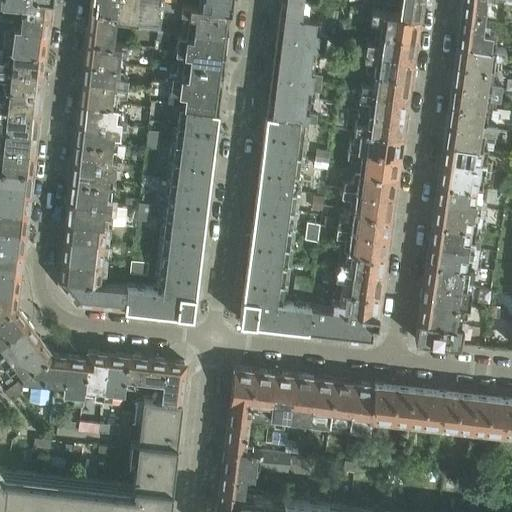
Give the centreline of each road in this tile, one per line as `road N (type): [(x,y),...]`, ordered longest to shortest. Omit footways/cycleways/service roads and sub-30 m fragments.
road 1 (residential): [(63,0),(39,289),(68,322),(214,340)]
road 2 (residential): [(392,360),(442,0)]
road 3 (residential): [(214,340),(255,0)]
road 4 (residential): [(392,360),(214,340)]
road 5 (residential): [(192,511),(214,340)]
road 6 (residential): [(511,374),(392,360)]
